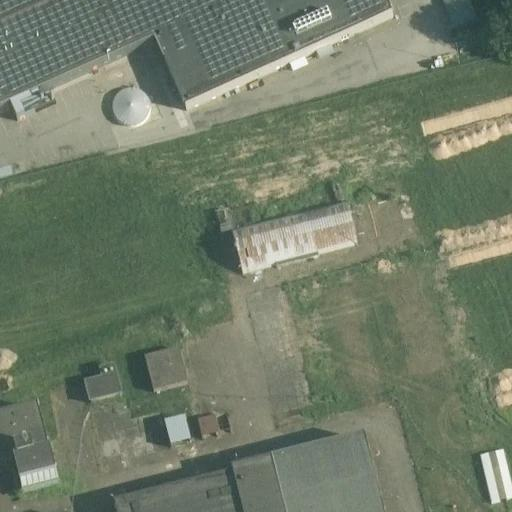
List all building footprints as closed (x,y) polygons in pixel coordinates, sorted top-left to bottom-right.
[(0,0),(0,114),(156,44),(187,112),(393,19),(384,0),(0,0)] [(136,119),(148,101),(128,88),(116,107),(136,119)] [(49,159),(66,159),(66,142),(49,141),(49,159)] [(240,270),(356,250),(349,209),(233,230),(240,270)] [(178,348),(144,357),(154,392),(187,383),(178,348)] [(113,364),(97,368),(100,377),(84,381),(89,402),(121,394),(113,364)] [(36,407),(0,414),(0,466),(10,464),(15,491),(53,483),(36,407)] [(197,421),(201,439),(229,432),(224,414),(197,421)] [(168,446),(189,443),(185,417),(164,421),(168,446)] [(117,511),(380,511),(366,442),(114,497),(117,511)]
